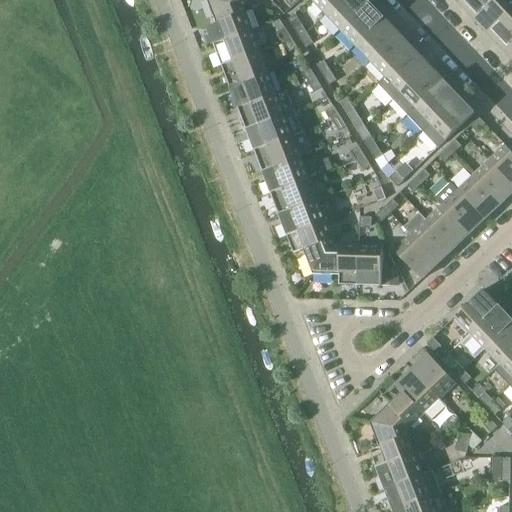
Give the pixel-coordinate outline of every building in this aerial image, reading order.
[(246,15),(243,8),(208,0),(207,0),(219,31),(210,35),(214,45),(252,31),(257,29),(251,13),(246,15)] [(285,15),(300,1),(299,0),(287,0),(279,9),(285,15)] [(310,0),(326,15),(341,0),(310,0)] [(366,0),(341,0),(326,15),(340,31),(370,3),(366,0)] [(463,0),(459,4),(474,20),(494,0),(463,0)] [(511,2),(510,0),(494,0),(474,20),(488,35),(511,13),(511,2)] [(385,19),(370,3),(340,31),(355,47),(385,19)] [(511,42),(511,13),(488,35),(503,51),(511,42)] [(300,24),(294,14),(288,20),(293,28),(300,24)] [(385,19),(355,47),(370,63),(399,35),(385,19)] [(284,28),(279,20),(271,23),(277,33),(284,28)] [(307,34),(300,24),(293,28),(299,38),(307,34)] [(291,38),(284,28),(277,33),(283,43),(291,38)] [(260,52),(252,31),(214,45),(222,67),(260,52)] [(313,44),(307,34),(299,38),(305,48),(313,44)] [(210,35),(203,37),(207,48),(214,45),(210,35)] [(399,35),(370,63),(385,78),(414,50),(399,35)] [(297,48),(291,38),(283,43),(290,53),(297,48)] [(511,42),(503,51),(511,60),(511,42)] [(414,50),(385,78),(378,85),(393,101),(429,66),(414,50)] [(269,73),(260,52),(222,67),(230,88),(269,73)] [(324,61),(316,66),(323,76),(330,71),(324,61)] [(429,66),(393,101),(408,116),(444,82),(429,66)] [(315,78),(309,68),(302,72),(308,82),(315,78)] [(336,81),(330,71),(323,76),(329,86),(336,81)] [(277,95),(269,73),(230,88),(239,109),(277,95)] [(321,88),(315,78),(308,82),(314,92),(321,88)] [(459,97),(444,82),(408,116),(423,132),(430,125),(459,97)] [(277,95),(239,109),(247,130),(285,116),(277,95)] [(475,114),(459,97),(430,125),(445,142),(475,114)] [(347,98),(339,103),(346,113),(353,109),(347,98)] [(340,117),(333,107),(326,112),(332,122),(340,117)] [(359,119),(353,109),(346,113),(352,123),(359,119)] [(285,116),(247,130),(255,152),(293,137),(285,116)] [(346,127),(340,117),(332,122),(338,132),(346,127)] [(476,133),(485,124),(479,118),(470,126),(476,133)] [(370,136),(363,141),(369,151),(377,146),(370,136)] [(293,137),(255,152),(263,173),(301,158),(293,137)] [(447,148),(453,155),(461,147),(455,140),(447,148)] [(383,156),(377,146),(369,151),(375,161),(383,156)] [(489,161),(511,185),(511,153),(505,146),(489,161)] [(364,157),(358,147),(351,152),(357,162),(364,157)] [(453,155),(447,148),(438,156),(444,163),(453,155)] [(388,164),(383,156),(375,161),(381,170),(388,164)] [(371,167),(364,157),(357,162),(363,172),(371,167)] [(301,158),(263,173),(271,194),(309,180),(301,158)] [(511,194),(511,185),(489,161),(473,176),(501,205),(511,194)] [(430,176),(424,170),(415,178),(421,184),(430,176)] [(395,173),(389,179),(397,187),(404,181),(395,173)] [(501,205),(473,176),(457,191),(485,220),(501,205)] [(413,192),(421,184),(415,178),(407,186),(413,192)] [(318,201),(309,180),(271,194),(279,215),(318,201)] [(386,199),(382,188),(373,191),(378,202),(386,199)] [(485,220),(457,191),(442,206),(469,235),(485,220)] [(399,206),(393,199),(384,208),(390,214),(399,206)] [(318,201),(279,215),(288,237),(326,222),(318,201)] [(442,206),(426,220),(454,250),(469,235),(442,206)] [(381,222),(390,214),(384,208),(375,216),(381,222)] [(454,250),(426,220),(419,213),(403,228),(410,235),(438,265),(454,250)] [(372,218),(360,218),(360,226),(371,227),(372,218)] [(326,222),(288,237),(296,260),(306,256),(313,275),(335,245),(326,222)] [(438,265),(410,235),(394,251),(422,280),(438,265)] [(359,246),(335,245),(313,275),(347,276),(347,286),(358,286),(359,246)] [(359,246),(358,286),(382,287),(383,246),(359,246)] [(384,273),(384,286),(397,286),(398,273),(384,273)] [(470,334),(499,306),(483,290),(454,318),(470,334)] [(511,320),(499,306),(470,334),(485,350),(511,323),(511,320)] [(511,323),(485,350),(499,366),(511,353),(511,323)] [(441,347),(433,338),(427,344),(435,353),(441,347)] [(511,353),(499,366),(494,371),(509,386),(511,383),(511,353)] [(411,370),(440,399),(456,384),(428,354),(411,370)] [(455,362),(449,355),(442,361),(449,368),(455,362)] [(463,370),(455,362),(449,368),(457,376),(463,370)] [(440,399),(411,370),(396,385),(424,414),(431,422),(446,407),(440,399)] [(471,379),(463,370),(457,376),(465,385),(471,379)] [(395,400),(370,423),(406,431),(424,414),(396,385),(388,393),(395,400)] [(485,393),(478,399),(487,408),(493,401),(485,393)] [(501,410),(493,401),(487,408),(495,416),(501,410)] [(497,427),(489,418),(483,425),(491,433),(497,427)] [(415,454),(406,431),(370,423),(382,454),(373,458),(377,468),(415,454)] [(457,442),(469,445),(470,437),(459,434),(457,442)] [(482,442),(473,434),(470,437),(469,445),(477,447),(482,442)] [(469,445),(457,442),(455,451),(467,453),(469,445)] [(423,475),(415,454),(377,468),(385,490),(423,475)] [(491,458),(491,474),(501,470),(510,470),(511,459),(491,458)] [(501,470),(491,474),(490,482),(510,482),(510,470),(501,470)] [(431,496),(423,475),(385,490),(393,511),(431,496)] [(437,511),(431,496),(393,511),(437,511)]
